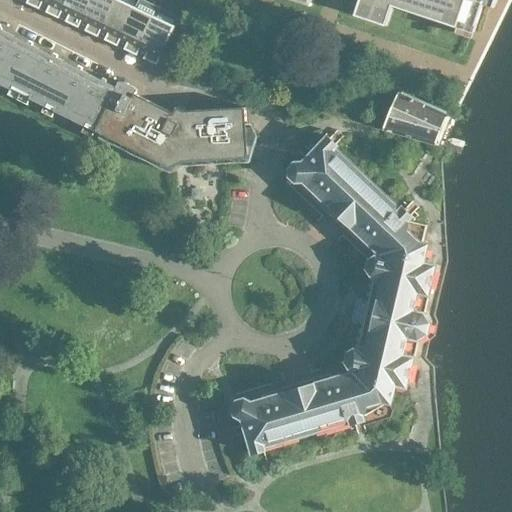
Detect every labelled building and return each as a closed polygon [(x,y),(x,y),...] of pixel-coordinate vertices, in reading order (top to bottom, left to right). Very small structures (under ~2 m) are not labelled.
[(42,0),(21,0),(38,8),(42,0)] [(66,0),(42,0),(38,8),(58,17),(66,0)] [(91,0),(66,0),(58,17),(78,27),(91,0)] [(115,0),(91,0),(78,27),(98,36),(115,0)] [(136,8),(118,0),(115,0),(98,36),(118,46),(136,8)] [(138,55),(161,8),(144,0),(139,0),(136,8),(118,46),(138,55)] [(496,0),(360,0),(355,15),(387,26),(393,6),(457,27),(455,33),(472,38),(474,33),(483,4),(494,8),(496,0)] [(157,64),(180,18),(161,8),(138,55),(157,64)] [(0,73),(18,37),(1,29),(0,30),(0,73)] [(18,37),(0,73),(0,82),(11,89),(8,95),(18,100),(43,50),(18,37)] [(68,62),(43,50),(18,100),(28,105),(31,99),(45,106),(46,106),(68,62)] [(68,62),(46,106),(45,106),(42,112),(53,117),(56,111),(71,118),(93,75),(68,62)] [(93,75),(71,118),(85,126),(82,132),(93,137),(98,128),(109,105),(118,87),(117,87),(93,75)] [(118,87),(109,105),(110,106),(126,113),(137,90),(133,85),(125,81),(120,81),(117,87),(118,87)] [(399,92),(383,129),(383,130),(436,145),(448,116),(445,114),(445,113),(399,92)] [(174,113),(136,94),(126,113),(110,106),(109,105),(96,131),(101,134),(99,137),(171,173),(184,166),(189,166),(204,165),(218,164),(233,163),(250,162),(258,136),(252,123),(247,123),(245,107),(184,111),(177,107),(174,113)] [(318,108),(320,99),(300,94),(298,104),(318,108)] [(348,353),(346,360),(346,361),(351,369),(351,372),(253,402),(245,398),(238,400),(234,407),(236,415),(243,419),(253,452),(266,449),(266,446),(352,420),(352,423),(365,419),(364,415),(366,406),(386,401),(392,402),(396,384),(408,386),(418,340),(429,333),(431,322),(425,311),(436,265),(425,262),(429,244),(421,242),(425,226),(408,223),(413,217),(403,208),(402,209),(336,147),(338,146),(328,137),(304,162),(296,162),(290,168),(291,176),(296,181),(305,181),(380,253),(370,260),(368,268),(372,275),(377,276),(376,280),(383,282),(368,347),(361,345),(360,349),(355,348),(348,353)]
